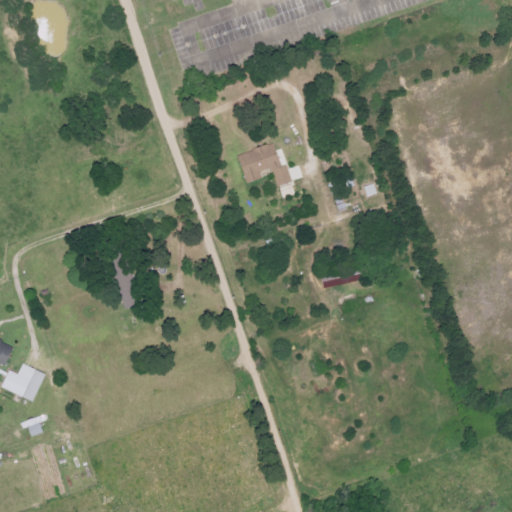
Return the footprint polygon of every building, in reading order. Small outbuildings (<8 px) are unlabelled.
[(248,183),(263,179),(261,172),(273,168),(278,186),(293,183),(288,165),(282,167),(276,144),(239,154),(248,183)] [(303,178),(300,166),(290,168),(293,181),(303,178)] [(284,197),(296,194),(293,184),(281,187),(284,197)] [(323,276),(325,288),(360,282),(357,269),(323,276)] [(0,344),(11,350),(6,361),(7,366),(2,372),(0,370),(0,344)] [(3,388),(35,402),(47,374),(24,364),(20,374),(11,370),(3,388)] [(31,438),(46,432),(40,417),(25,423),(31,438)]
